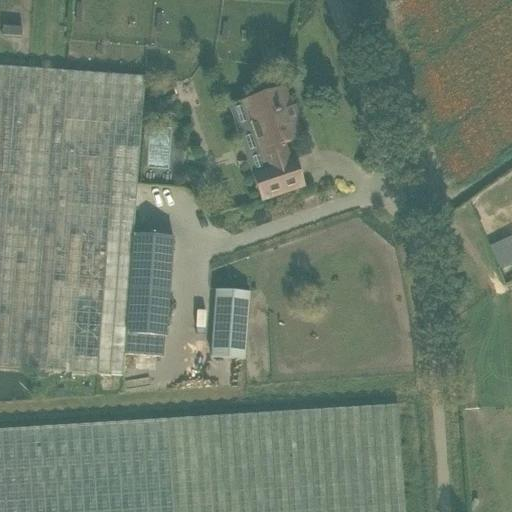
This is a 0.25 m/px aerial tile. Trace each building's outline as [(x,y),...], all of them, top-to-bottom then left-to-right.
[(0,368),(123,377),(124,353),(133,235),(144,78),(0,67),(0,368)] [(269,169),(252,175),(261,201),(303,187),(294,160),(289,162),(283,145),(300,139),(283,89),(246,101),(253,121),(249,122),(260,153),(263,152),(269,169)] [(172,238),(133,235),(124,353),(164,356),(172,238)] [(215,291),(210,358),(244,360),(249,293),(215,291)] [(0,430),(0,511),(403,511),(397,406),(0,430)]
